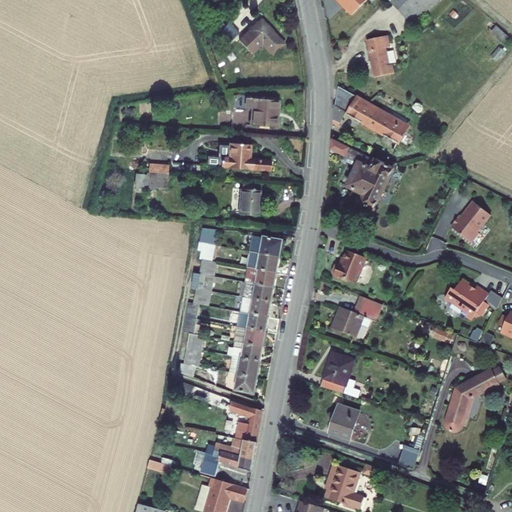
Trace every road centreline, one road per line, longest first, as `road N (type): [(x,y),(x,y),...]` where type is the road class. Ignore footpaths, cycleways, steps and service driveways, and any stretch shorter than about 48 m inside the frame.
road 1 (tertiary): [(311,224),(254,511)]
road 2 (tertiary): [(306,0),(321,84),(311,224)]
road 3 (residential): [(311,224),(407,260),(449,254),(511,279)]
